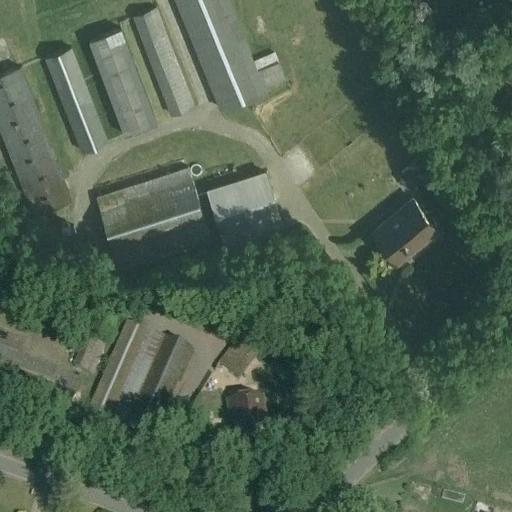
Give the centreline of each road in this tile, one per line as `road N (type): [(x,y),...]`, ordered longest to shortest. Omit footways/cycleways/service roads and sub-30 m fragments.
road 1 (tertiary): [(314,511),(511,331)]
road 2 (unclassified): [(137,511),(0,462)]
